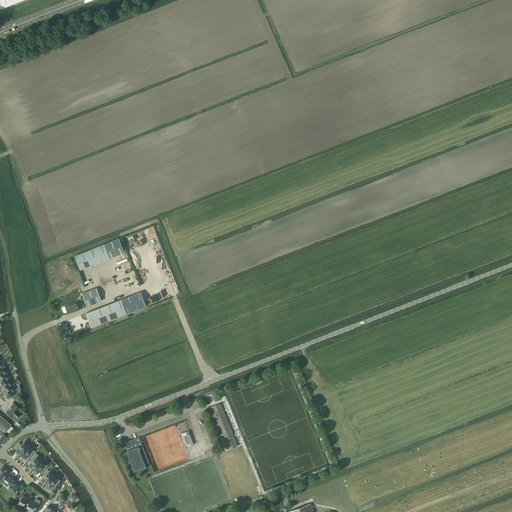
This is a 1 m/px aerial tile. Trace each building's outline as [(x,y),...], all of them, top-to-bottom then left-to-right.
[(0,0),(0,9),(22,0),(0,0)] [(104,244),(75,255),(80,269),(110,258),(124,252),(119,238),(104,244)] [(96,288),(82,293),(87,306),(101,301),(96,288)] [(121,299),(86,313),(92,327),(127,313),(121,299)] [(67,310),(68,313),(75,311),(80,309),(76,301),(65,306),(66,306),(65,307),(66,309),(67,310)] [(69,330),(66,323),(62,325),(65,335),(71,333),(70,329),(69,330)] [(0,388),(1,388),(8,380),(10,378),(6,374),(0,379),(0,384),(0,388)] [(0,397),(0,398),(3,394),(11,385),(11,386),(13,384),(8,380),(1,388),(3,390),(0,393),(0,397)] [(10,396),(12,398),(17,393),(14,391),(16,390),(11,386),(11,385),(3,394),(6,396),(5,397),(7,399),(10,396)] [(19,408),(14,403),(6,412),(12,417),(13,416),(16,419),(21,413),(18,410),(19,408)] [(210,407),(216,421),(218,421),(228,445),(226,446),(228,450),(237,446),(220,403),(210,407)] [(0,429),(4,432),(6,430),(10,425),(11,425),(0,415),(0,429)] [(193,444),(189,433),(185,435),(188,443),(189,442),(190,445),(193,444)] [(124,443),(127,450),(126,451),(127,453),(133,468),(133,469),(134,471),(146,466),(145,464),(149,462),(139,437),(124,443)] [(14,449),(15,449),(19,453),(21,454),(29,444),(25,440),(21,445),(19,443),(18,444),(16,446),(16,447),(14,449)] [(22,456),(25,458),(26,457),(28,458),(35,451),(33,449),(34,448),(29,444),(21,454),(23,455),(22,456)] [(30,460),(32,462),(28,467),(31,469),(32,467),(34,469),(42,459),(38,455),(36,453),(30,460)] [(39,471),(41,473),(48,466),(45,464),(46,462),(42,459),(34,469),(35,470),(35,471),(37,473),(39,471)] [(10,472),(4,467),(1,469),(0,470),(0,482),(4,478),(5,479),(12,484),(10,487),(15,491),(21,484),(16,479),(16,480),(8,473),(10,472)] [(43,484),(45,482),(46,483),(55,474),(50,470),(49,471),(47,469),(42,475),(45,477),(41,481),(43,484)] [(50,488),(51,486),(54,488),(60,480),(58,478),(59,477),(55,474),(46,483),(48,485),(48,486),(50,488)] [(72,494),(63,505),(65,506),(66,504),(68,505),(66,508),(70,511),(73,508),(72,507),(74,504),(71,502),(74,499),(71,497),(73,495),(72,494)] [(26,502),(28,504),(32,498),(28,495),(26,497),(23,495),(18,504),(23,507),(26,502)] [(32,498),(28,504),(25,508),(30,511),(33,507),(36,509),(40,501),(33,496),(32,498)]
